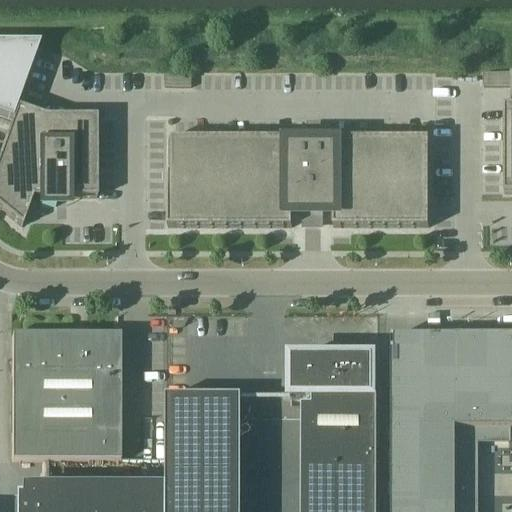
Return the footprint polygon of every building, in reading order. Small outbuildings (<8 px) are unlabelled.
[(0,118),(12,123),(17,107),(38,50),(40,46),(39,46),(0,45),(0,118)] [(17,107),(12,123),(0,155),(0,211),(22,228),(35,198),(45,198),(45,206),(61,206),(74,206),(74,199),(98,199),(99,117),(45,117),(17,107)] [(429,140),(166,143),(167,230),(292,229),(292,222),(333,221),(333,229),(429,228),(429,140)] [(119,464),(119,338),(11,338),(11,464),(119,464)] [(511,338),(392,339),(392,511),(476,511),(477,444),(509,444),(509,431),(511,430),(511,338)] [(240,511),(238,399),(163,399),(163,478),(163,489),(163,511),(375,511),(374,356),(285,356),(286,393),(301,393),(301,511),(240,511)] [(13,502),(13,511),(163,511),(163,489),(19,489),(19,502),(13,502)]
